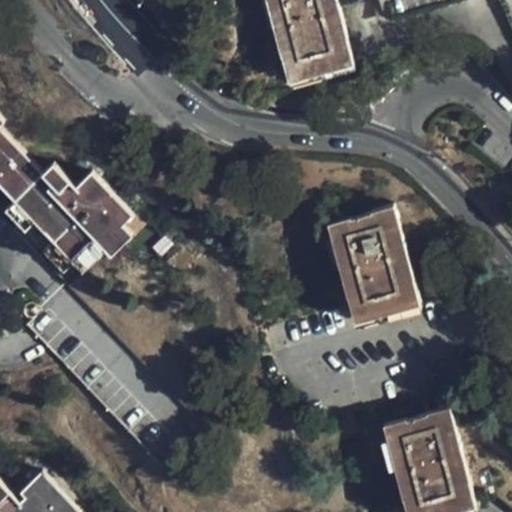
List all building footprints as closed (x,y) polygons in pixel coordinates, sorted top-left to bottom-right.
[(342,0),(271,0),(295,80),(360,61),(342,0)] [(127,209),(88,167),(73,181),(52,157),(41,168),(0,122),(0,115),(1,114),(0,112),(0,181),(11,193),(2,202),(20,222),(30,214),(47,233),(38,242),(58,262),(67,255),(75,264),(99,243),(104,247),(126,228),(118,218),(127,209)] [(422,307),(421,301),(394,210),(328,229),(355,320),(357,326),(422,307)] [(383,428),(407,511),(456,511),(498,500),(511,510),(511,471),(505,466),(469,475),(449,410),(383,428)] [(79,511),(80,511),(42,471),(18,494),(22,498),(20,501),(0,479),(0,511),(79,511)]
